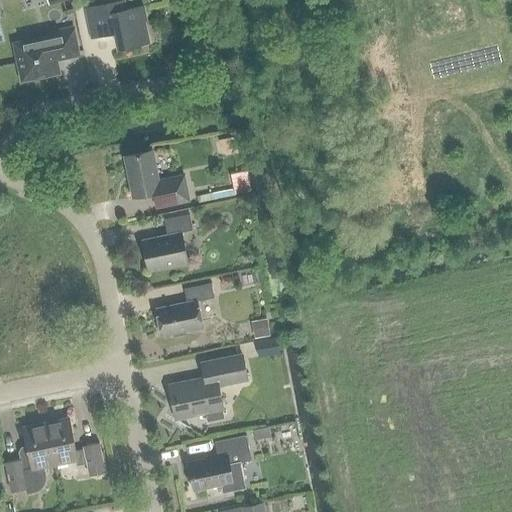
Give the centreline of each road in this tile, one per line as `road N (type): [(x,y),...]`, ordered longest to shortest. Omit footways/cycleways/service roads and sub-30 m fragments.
road 1 (residential): [(0,178),(39,193),(93,231),(115,308),(122,376)]
road 2 (residential): [(0,158),(31,113),(187,70)]
road 3 (residential): [(151,511),(122,376)]
road 4 (residential): [(0,397),(122,376)]
